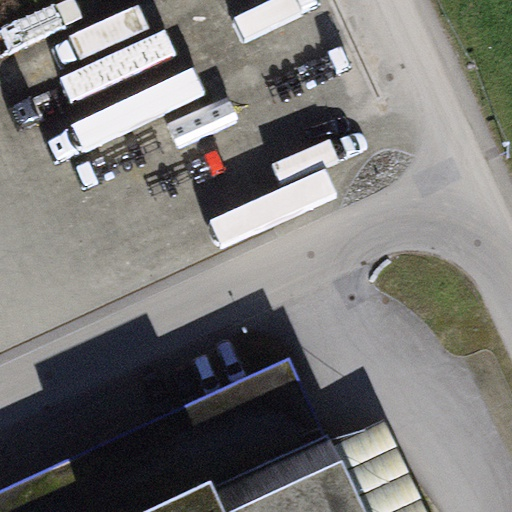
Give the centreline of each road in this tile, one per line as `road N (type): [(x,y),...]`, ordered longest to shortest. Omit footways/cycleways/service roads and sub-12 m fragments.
road 1 (residential): [(473,187),(0,405)]
road 2 (residential): [(473,187),(389,0)]
